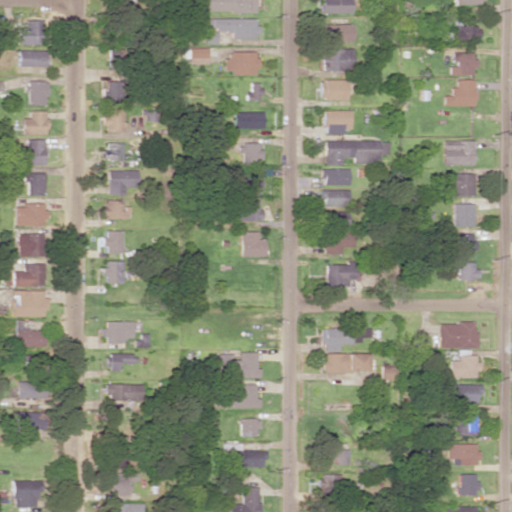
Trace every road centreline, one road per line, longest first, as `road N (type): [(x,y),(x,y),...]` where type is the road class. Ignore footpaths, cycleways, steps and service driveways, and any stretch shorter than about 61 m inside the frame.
road 1 (residential): [(73,511),(76,0)]
road 2 (tertiary): [(290,511),(290,0)]
road 3 (residential): [(506,307),(505,0)]
road 4 (residential): [(506,307),(292,304)]
road 5 (residential): [(504,511),(506,307)]
